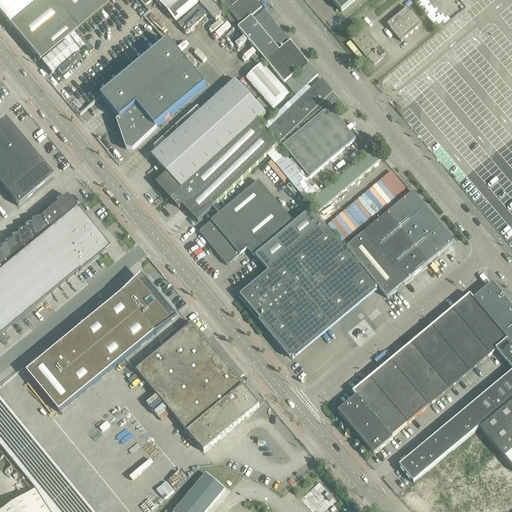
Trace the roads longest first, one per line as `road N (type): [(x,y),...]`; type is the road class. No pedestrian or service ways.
road 1 (unclassified): [(491,249),(282,0)]
road 2 (primary): [(301,407),(92,158)]
road 3 (unclassified): [(301,407),(491,249)]
road 4 (primary): [(395,511),(301,407)]
